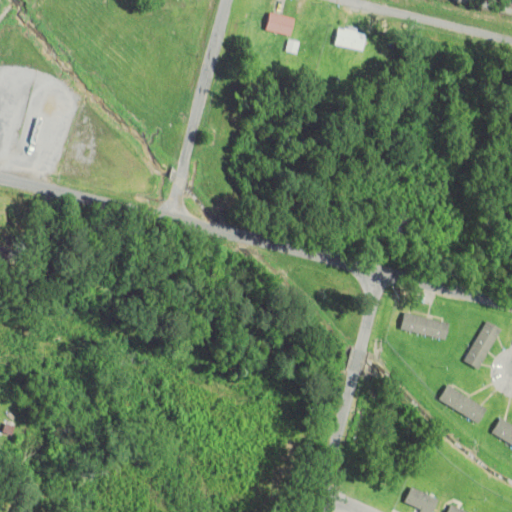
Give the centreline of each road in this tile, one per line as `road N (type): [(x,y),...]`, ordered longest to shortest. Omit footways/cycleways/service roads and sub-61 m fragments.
road 1 (residential): [(511,306),(0,179)]
road 2 (residential): [(315,511),(374,271)]
road 3 (residential): [(170,223),(225,0)]
road 4 (residential): [(511,43),(340,0)]
